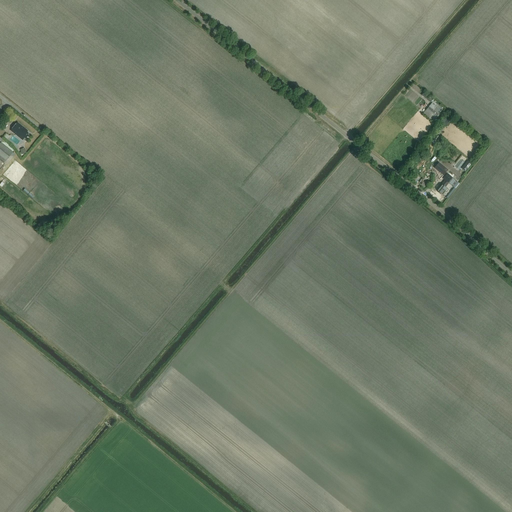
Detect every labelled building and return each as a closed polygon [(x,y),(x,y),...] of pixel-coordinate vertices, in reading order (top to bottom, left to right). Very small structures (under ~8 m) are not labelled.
[(433,121),(443,109),(433,102),(424,114),(433,121)] [(26,139),(29,136),(28,134),(29,133),(27,132),(28,131),(18,122),(11,131),(23,140),(25,138),(26,139)] [(1,142),(0,143),(0,155),(6,160),(13,152),(6,147),(2,143),(1,142)] [(463,168),(468,171),(474,163),(469,159),(463,168)] [(443,175),(447,170),(439,163),(435,169),(443,175)] [(452,186),(456,181),(447,174),(443,179),(445,181),(437,191),(440,194),(444,190),(445,191),(447,188),(445,187),(449,183),(452,186)]
